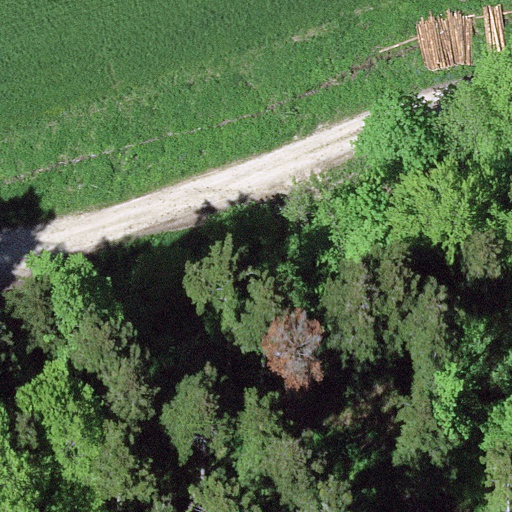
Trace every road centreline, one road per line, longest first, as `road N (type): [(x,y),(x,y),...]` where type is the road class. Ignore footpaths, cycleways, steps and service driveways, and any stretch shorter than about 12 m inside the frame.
road 1 (track): [(0,244),(511,80)]
road 2 (track): [(182,190),(511,220)]
